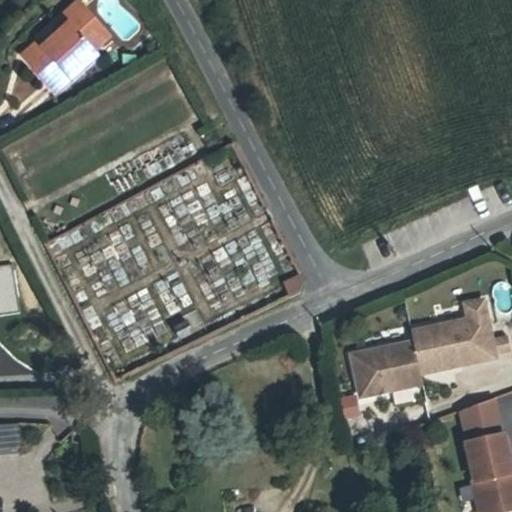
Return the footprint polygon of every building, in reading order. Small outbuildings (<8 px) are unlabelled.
[(92,0),(78,11),(82,16),(101,4),(97,0),(92,0)] [(101,4),(82,16),(85,21),(106,11),(101,4)] [(85,21),(59,40),(55,34),(39,47),(68,84),(112,53),(108,47),(125,35),(106,11),(85,21)] [(466,320),(412,332),(414,343),(421,374),(453,367),(452,363),(459,362),(460,366),(496,358),(483,301),(463,305),(466,320)] [(496,354),(508,351),(505,337),(493,339),(496,354)] [(423,384),(421,374),(414,343),(352,356),(361,397),(380,393),(379,389),(386,388),(387,392),(423,384)] [(480,403),(459,411),(467,444),(504,435),(495,398),(480,403)] [(344,418),(356,416),(354,401),(341,403),(344,418)] [(14,422),(0,423),(0,452),(15,451),(14,422)] [(511,470),(504,435),(467,444),(476,482),(473,482),(480,511),(500,511),(511,509),(511,488),(509,475),(511,473),(511,470)]
